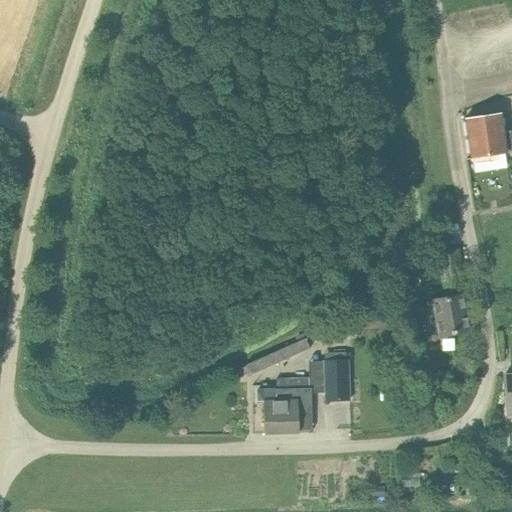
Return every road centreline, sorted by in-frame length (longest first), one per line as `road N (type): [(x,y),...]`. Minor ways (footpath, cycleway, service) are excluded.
road 1 (unclassified): [(0,458),(437,444),(464,431),(481,396),(485,351),(433,0)]
road 2 (unclassified): [(0,455),(22,251),(95,0)]
